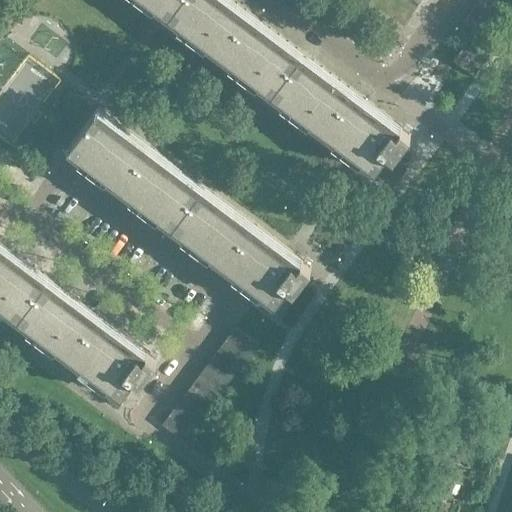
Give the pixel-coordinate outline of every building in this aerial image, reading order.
[(411,133),(233,0),(143,0),(142,2),(178,28),(182,24),(198,36),(194,41),(229,67),(233,62),(249,74),(246,79),(281,106),(285,101),(301,113),(298,118),(372,173),(388,152),(394,156),(411,133)] [(505,12),(489,0),(479,0),(476,5),(498,22),(505,12)] [(511,2),(509,0),(489,0),(505,12),(511,2)] [(498,22),(476,5),(468,15),(491,32),(498,22)] [(491,32),(468,15),(461,25),(483,42),(491,32)] [(475,75),(487,59),(466,43),(454,59),(475,75)] [(311,265),(139,136),(98,106),(65,151),(272,306),(288,284),(294,289),(311,265)] [(157,357),(0,239),(0,309),(28,330),(31,325),(48,338),(44,342),(118,398),(134,376),(140,381),(157,357)] [(258,343),(235,326),(228,337),(250,353),(258,343)] [(250,353),(228,337),(221,346),(243,363),(250,353)] [(243,363),(221,346),(213,356),(236,373),(243,363)] [(236,373),(213,356),(206,365),(229,382),(236,373)] [(229,382),(206,365),(199,375),(221,392),(229,382)] [(221,392),(199,375),(192,385),(214,401),(221,392)] [(214,401),(192,385),(185,394),(207,411),(214,401)] [(207,411),(185,394),(177,404),(200,421),(207,411)] [(200,421),(177,404),(170,414),(192,431),(200,421)] [(192,431),(170,414),(162,424),(185,441),(192,431)]
